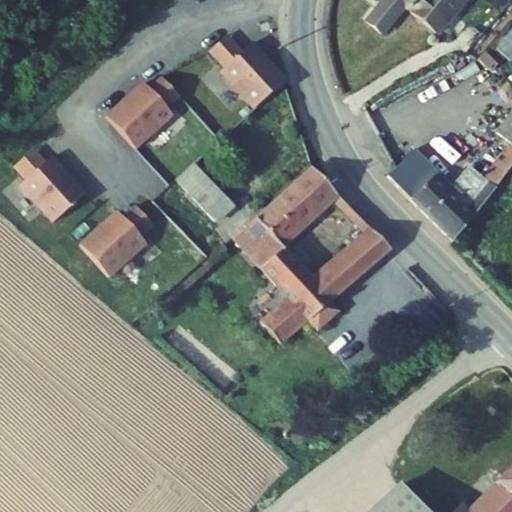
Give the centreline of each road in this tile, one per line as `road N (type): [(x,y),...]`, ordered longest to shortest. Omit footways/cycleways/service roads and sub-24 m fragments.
road 1 (tertiary): [(505,333),(374,201),(341,156),(304,57),(303,0)]
road 2 (residential): [(282,0),(150,57),(66,132),(120,190)]
road 3 (unclassified): [(505,333),(275,511)]
